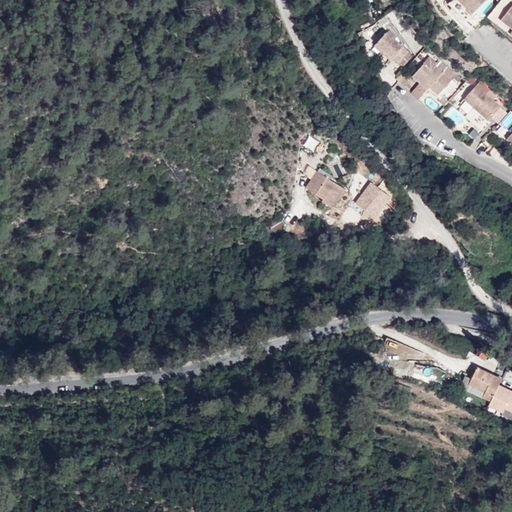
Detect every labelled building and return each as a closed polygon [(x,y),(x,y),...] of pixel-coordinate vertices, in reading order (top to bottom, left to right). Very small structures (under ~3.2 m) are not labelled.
[(452,0),(449,3),(474,29),(480,22),(472,14),(485,0),(452,0)] [(511,5),(501,19),(511,27),(511,5)] [(397,37),(389,30),(387,32),(395,39),(397,37)] [(395,39),(387,32),(375,46),(390,60),(393,57),(403,67),(412,57),(408,52),(408,51),(395,39)] [(438,64),(430,57),(423,64),(431,71),(438,64)] [(431,71),(423,64),(412,76),(420,83),(427,90),(430,87),(439,95),(454,78),(456,75),(440,61),(438,64),(431,71)] [(498,95),(481,80),(477,85),(493,100),(498,95)] [(427,90),(420,83),(411,93),(418,99),(427,90)] [(488,121),(501,107),(493,100),(477,85),(464,99),(488,121)] [(443,96),(438,101),(444,106),(448,100),(443,96)] [(511,112),(511,111),(499,122),(507,130),(511,124),(511,112)] [(494,130),(482,142),(488,148),(500,135),(494,130)] [(338,176),(345,172),(339,162),(332,166),(338,176)] [(307,169),(322,176),(324,172),(309,164),(307,169)] [(337,184),(322,176),(307,169),(298,187),(327,202),(337,184)] [(502,379),(477,367),(472,379),(466,376),(461,387),(468,390),(471,386),(485,393),(483,397),(491,401),(499,385),(502,379)] [(511,390),(499,385),(491,401),(489,406),(503,413),(505,408),(511,411),(511,390)] [(485,393),(471,386),(468,390),(483,397),(485,393)]
